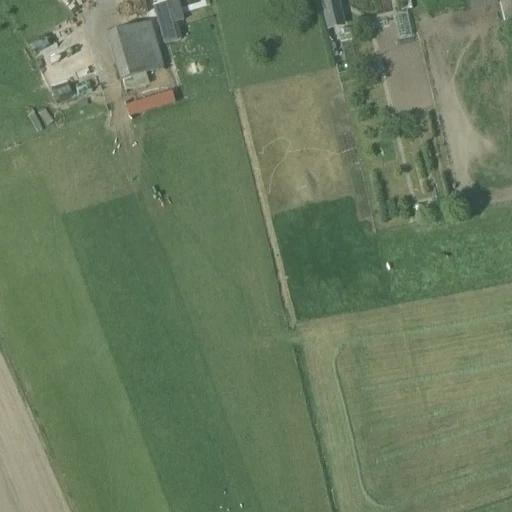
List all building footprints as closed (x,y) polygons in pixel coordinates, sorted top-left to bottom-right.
[(323,0),(327,30),(347,28),(343,0),(323,0)] [(511,0),(498,0),(506,28),(511,26),(511,0)] [(171,2),(152,6),(164,45),(183,41),(171,2)] [(393,16),(398,39),(412,36),(406,13),(393,16)] [(106,36),(120,80),(120,82),(164,68),(150,22),(106,36)] [(134,118),(177,102),(173,91),(130,107),(134,118)]
